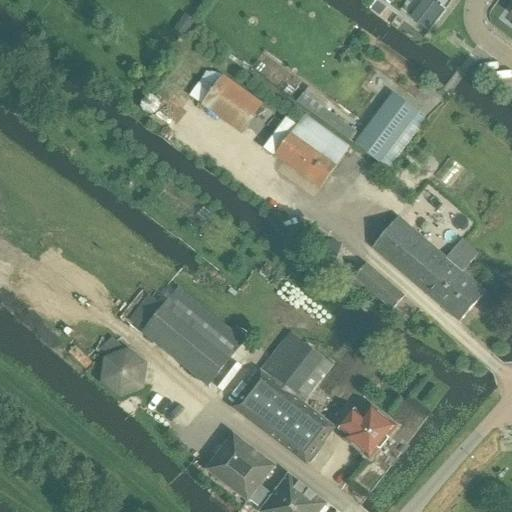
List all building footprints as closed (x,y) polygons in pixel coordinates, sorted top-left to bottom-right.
[(435,3),(418,24),(430,33),(446,12),(445,11),(435,3)] [(186,16),(176,29),(184,36),(194,22),(186,16)] [(242,136),(265,106),(224,76),(202,106),(242,136)] [(381,165),(411,124),(386,104),(355,145),(381,165)] [(338,166),(293,134),(281,125),(262,151),(320,192),(338,166)] [(459,245),(446,260),(398,220),(373,251),(460,324),(486,293),(463,274),(475,259),(459,245)] [(367,265),(355,279),(368,290),(392,311),(404,297),(367,265)] [(236,353),(199,322),(170,299),(144,332),(209,386),(236,353)] [(334,366),(304,342),(292,333),(250,387),(275,407),(324,443),(335,429),(303,404),(334,366)] [(146,365),(127,351),(106,359),(101,384),(121,398),(143,389),(146,365)] [(307,464),(324,443),(275,407),(250,387),(235,407),(259,427),(307,464)] [(344,430),(351,436),(352,436),(349,440),(371,458),(373,455),(377,455),(381,450),(380,446),(395,429),(394,427),(374,410),(365,421),(358,414),(344,430)] [(262,486),(276,467),(235,436),(208,471),(250,502),(251,500),(264,510),(261,511),(322,511),(329,504),(290,475),(274,496),(262,486)]
